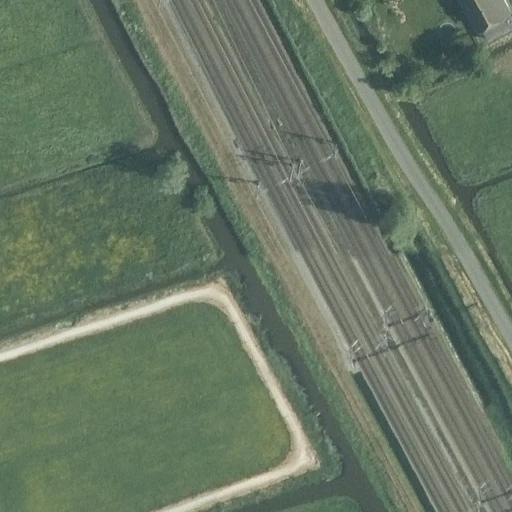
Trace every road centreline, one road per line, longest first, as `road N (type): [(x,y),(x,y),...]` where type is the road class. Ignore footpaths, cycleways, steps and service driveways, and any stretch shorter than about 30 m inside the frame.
road 1 (track): [(145,0),(413,511)]
road 2 (unclassified): [(315,0),(511,337)]
